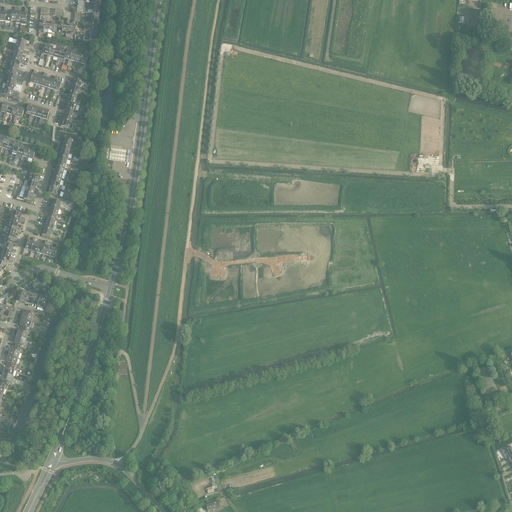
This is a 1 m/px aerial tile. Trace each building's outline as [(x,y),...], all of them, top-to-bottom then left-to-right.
[(100,1),(91,0),(91,4),(93,4),(93,5),(93,6),(94,6),(94,9),(99,10),(100,7),(101,7),(101,4),(100,4),(100,1)] [(85,3),(76,2),(76,6),(78,6),(77,13),(85,14),(86,3),(85,3)] [(99,10),(94,9),(93,13),(92,14),(86,14),(86,16),(89,16),(89,18),(99,19),(99,16),(100,16),(100,13),(99,13),(99,10)] [(99,19),(89,18),(89,22),(91,22),(91,23),(92,23),(92,27),(98,28),(98,25),(99,25),(99,22),(98,22),(99,19)] [(43,24),(40,24),(39,31),(44,32),(44,30),(48,30),(49,25),(46,24),(46,23),(43,23),(43,24)] [(51,25),(49,25),(48,30),(52,31),(52,33),(57,33),(58,26),(54,25),(55,24),(52,24),(51,25)] [(61,26),(58,26),(57,33),(62,34),(62,32),(66,32),(67,26),(64,26),(64,25),(61,25),(61,26)] [(69,27),(67,26),(66,32),(70,33),(70,34),(75,35),(76,27),(72,27),(72,26),(70,25),(69,27)] [(98,34),(99,31),(97,31),(98,28),(92,27),(91,31),(90,32),(88,32),(87,36),(91,36),(91,40),(96,40),(97,34),(98,34)] [(43,54),(47,56),(46,59),(49,59),(50,56),(48,56),(51,47),(46,46),(43,54)] [(88,57),(83,55),(80,64),(81,64),(86,65),(88,57)] [(30,83),(36,85),(38,76),(34,75),(36,71),(34,71),(33,75),(32,74),(30,83)] [(42,78),(38,76),(36,85),(42,87),(45,74),(44,74),(42,78)] [(47,75),(45,74),(42,87),(47,88),(50,80),(46,79),(47,75)] [(54,81),(50,80),(47,88),(53,90),(57,78),(55,77),(54,81)] [(59,78),(57,78),(53,90),(59,92),(62,83),(57,82),(59,78)] [(68,83),(68,85),(80,88),(82,82),(73,80),(72,84),(68,83)] [(13,91),(14,87),(6,85),(4,84),(2,89),(5,90),(13,92),(13,91)] [(80,88),(68,85),(67,86),(71,87),(70,91),(78,94),(80,88)] [(65,94),(64,96),(77,100),(78,94),(70,91),(69,95),(65,94)] [(77,100),(64,96),(64,98),(68,99),(66,103),(68,104),(75,106),(75,105),(77,100)] [(1,112),(5,113),(4,116),(6,117),(7,114),(6,114),(9,105),(3,104),(1,112)] [(75,106),(68,104),(66,109),(75,112),(75,111),(77,106),(75,105),(75,106)] [(34,107),(28,105),(26,114),(30,115),(29,118),(31,119),(32,116),(31,116),(34,107)] [(24,110),(19,108),(16,117),(17,117),(22,119),(24,110)] [(75,112),(66,109),(65,115),(73,118),(74,113),(77,114),(78,112),(75,111),(75,112)] [(49,112),(44,110),(41,119),(43,119),(47,120),(49,112)] [(73,118),(65,115),(63,121),(71,123),(72,122),(73,118)] [(71,123),(63,121),(61,127),(69,129),(71,125),(74,125),(75,123),(72,122),(71,123)] [(64,141),(62,147),(71,149),(71,148),(73,141),(66,139),(65,142),(64,141)] [(15,143),(10,142),(7,150),(8,150),(12,152),(15,145),(15,143)] [(20,146),(15,145),(12,152),(12,153),(16,155),(15,158),(17,158),(18,155),(17,155),(20,146)] [(124,151),(107,149),(105,161),(122,163),(129,164),(131,152),(124,151)] [(36,151),(30,150),(27,158),(29,159),(33,160),(36,151)] [(113,162),(105,161),(104,170),(112,171),(113,162)] [(30,176),(28,182),(40,185),(41,184),(37,183),(39,178),(30,176)] [(64,182),(61,181),(61,180),(53,178),(51,183),(62,186),(64,182)] [(40,185),(28,182),(26,187),(35,190),(36,186),(40,187),(40,185)] [(35,190),(26,187),(25,193),(37,197),(37,195),(34,194),(35,190)] [(58,191),(50,188),(48,193),(56,196),(59,197),(60,192),(58,192),(58,191)] [(37,197),(25,193),(23,199),(31,202),(33,198),(36,199),(37,197)] [(53,200),(51,207),(59,209),(60,208),(61,203),(53,200)] [(59,209),(51,207),(49,212),(58,215),(59,210),(62,211),(63,209),(60,208),(59,209)] [(13,212),(11,217),(24,221),(24,219),(20,218),(21,215),(13,212)] [(58,215),(49,212),(47,218),(56,221),(56,219),(58,215)] [(56,221),(47,218),(46,224),(54,226),(55,222),(59,223),(59,220),(56,219),(56,221)] [(18,225),(9,223),(8,228),(21,232),(21,230),(17,228),(18,225)] [(54,226),(46,224),(44,229),(52,232),(53,231),(54,226)] [(21,232),(8,228),(5,227),(4,232),(6,233),(15,235),(16,232),(20,234),(21,232)] [(52,232),(44,229),(42,235),(50,238),(52,233),(55,234),(56,232),(53,231),(52,232)] [(15,235),(6,233),(5,238),(18,242),(18,240),(14,239),(15,235)] [(25,249),(31,251),(35,239),(33,238),(32,242),(28,241),(25,249)] [(37,239),(35,239),(31,251),(37,253),(40,244),(36,243),(37,239)] [(44,246),(40,244),(37,253),(43,255),(46,242),(45,242),(44,246)] [(48,243),(47,242),(46,242),(43,255),(48,256),(51,248),(47,247),(48,243)] [(5,244),(3,249),(16,253),(17,251),(12,250),(13,246),(12,246),(5,244)] [(55,249),(51,248),(48,256),(54,258),(57,250),(58,246),(56,245),(55,249)] [(10,257),(2,254),(0,260),(13,263),(14,261),(9,260),(10,257)] [(13,263),(0,260),(0,259),(0,265),(5,270),(6,267),(7,267),(8,264),(12,266),(13,263)] [(20,290),(18,298),(21,299),(20,301),(26,303),(29,294),(23,292),(23,291),(20,290)] [(34,295),(29,294),(26,303),(32,305),(32,302),(35,303),(38,295),(35,294),(34,295)] [(41,296),(38,295),(35,303),(38,304),(37,307),(43,309),(46,299),(41,297),(41,296)] [(10,308),(5,307),(2,316),(8,318),(9,315),(12,316),(14,308),(11,307),(10,308)] [(24,314),(22,320),(31,323),(33,317),(34,318),(36,314),(28,312),(27,315),(24,314)] [(22,320),(20,326),(23,327),(22,329),(30,332),(31,329),(30,328),(31,323),(22,320)] [(18,331),(16,337),(26,340),(28,335),(29,335),(30,332),(22,329),(21,332),(18,331)] [(16,337),(15,343),(18,344),(17,347),(25,350),(26,346),(24,346),(26,340),(16,337)] [(10,350),(8,356),(18,359),(20,354),(21,354),(22,351),(14,348),(13,351),(10,350)] [(7,362),(8,363),(10,363),(9,366),(17,368),(18,365),(16,365),(18,359),(8,356),(7,362)] [(5,368),(3,374),(13,377),(14,371),(16,372),(17,368),(9,366),(8,369),(5,368)] [(1,380),(3,380),(4,381),(3,384),(11,386),(12,383),(11,382),(13,377),(3,374),(1,380)] [(157,485),(158,484),(161,487),(163,485),(157,478),(151,484),(154,487),(156,486),(157,488),(159,486),(157,485)] [(164,490),(163,489),(159,492),(167,502),(171,498),(170,497),(171,496),(170,495),(169,496),(165,491),(166,490),(165,489),(164,490)] [(171,491),(173,493),(177,498),(180,495),(175,491),(174,489),(171,491)] [(206,505),(208,511),(222,508),(220,501),(206,505)]
